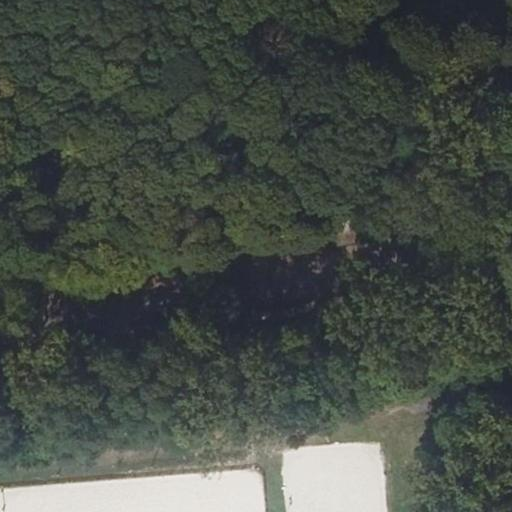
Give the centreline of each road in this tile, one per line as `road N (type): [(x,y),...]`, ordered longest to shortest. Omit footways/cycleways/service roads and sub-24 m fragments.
road 1 (unknown): [(387,511),(381,442),(348,431),(297,443),(287,453),(293,511)]
road 2 (unknown): [(511,380),(410,403),(348,431)]
